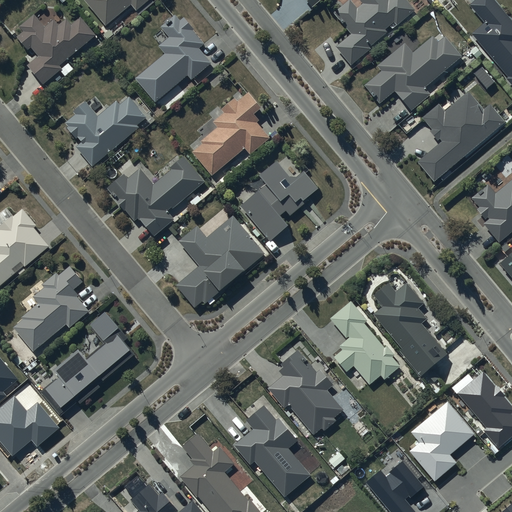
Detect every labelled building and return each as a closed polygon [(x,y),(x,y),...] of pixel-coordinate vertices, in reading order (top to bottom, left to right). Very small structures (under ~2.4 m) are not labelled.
[(137,11),(150,0),(85,0),(84,1),(106,28),(133,6),(137,11)] [(303,0),(312,11),(324,0),(303,0)] [(352,68),(417,12),(406,0),(390,0),(391,0),(390,0),(358,0),(363,5),(359,9),(351,0),(334,15),(351,36),(336,49),(352,68)] [(484,21),(470,34),(511,83),(511,19),(495,0),(478,0),(471,6),(484,21)] [(178,15),(174,19),(162,29),(170,38),(160,47),(166,55),(135,81),(156,105),(189,77),(193,83),(211,68),(197,52),(204,46),(178,15)] [(63,66),(97,37),(82,19),(73,26),(67,19),(59,26),(54,21),(46,29),(35,16),(20,28),(24,33),(17,39),(28,51),(33,46),(42,56),(29,67),(43,84),(64,67),(63,66)] [(382,73),(365,87),(381,105),(394,93),(411,112),(429,97),(424,91),(461,59),(462,58),(446,40),(439,45),(433,38),(415,55),(405,44),(378,68),(382,73)] [(211,176),(245,149),(250,155),(270,140),(260,127),(262,125),(257,117),(264,112),(249,93),(238,102),(236,100),(222,111),(225,115),(213,124),(218,130),(201,143),(204,146),(193,154),(211,176)] [(440,146),(418,163),(434,183),(508,125),(493,105),(484,111),(471,94),(445,114),(438,105),(422,117),(432,130),(429,132),(440,146)] [(148,120),(131,99),(121,106),(118,102),(99,117),(88,103),(75,113),(77,116),(65,125),(78,141),(80,139),(84,144),(78,150),(94,170),(145,128),(142,124),(148,120)] [(207,182),(184,155),(170,168),(172,171),(155,185),(142,169),(129,180),(127,176),(109,191),(117,201),(116,202),(136,224),(139,221),(155,239),(176,221),(168,212),(172,208),(174,210),(207,182)] [(261,179),(267,185),(241,208),(272,243),(289,227),(281,218),(287,213),(292,219),(310,203),(308,202),(320,192),(305,174),(295,183),(279,164),(261,179)] [(489,186),(473,200),(480,209),(478,211),(488,223),(486,225),(502,244),(511,235),(511,179),(495,193),(489,186)] [(0,216),(0,287),(51,245),(22,210),(15,216),(9,209),(0,216)] [(208,306),(268,256),(234,217),(209,239),(199,227),(180,243),(200,267),(176,286),(196,310),(205,302),(208,306)] [(511,254),(499,265),(511,279),(511,254)] [(82,283),(70,269),(60,277),(57,273),(42,285),(46,290),(35,299),(40,306),(22,319),(24,321),(14,328),(34,353),(68,325),(71,329),(91,313),(73,290),(82,283)] [(382,308),(374,315),(425,376),(449,356),(423,326),(429,321),(420,311),(426,306),(408,285),(398,294),(390,285),(374,298),(382,308)] [(401,366),(350,303),(330,319),(349,342),(340,349),(343,352),(335,358),(346,373),(356,365),(372,385),(383,376),(385,379),(401,366)] [(101,386),(133,356),(123,345),(128,340),(105,315),(91,328),(105,344),(89,359),(80,350),(55,373),(59,377),(42,393),(63,416),(80,400),(85,406),(104,389),(101,386)] [(283,378),(268,389),(284,410),(291,405),(314,436),(323,429),(325,432),(337,423),(335,420),(344,413),(329,392),(336,387),(322,368),(317,372),(301,352),(281,367),(282,369),(279,372),(283,378)] [(499,447),(511,437),(511,412),(482,370),(457,388),(499,447)] [(409,451),(434,480),(455,461),(449,454),(473,433),(445,401),(409,432),(418,443),(409,451)] [(290,449),(299,443),(280,420),(278,422),(265,407),(247,421),(255,431),(236,446),(252,466),(257,462),(285,497),(312,476),(290,449)] [(198,436),(183,448),(193,459),(190,462),(194,467),(180,479),(206,511),(259,511),(251,502),(254,499),(244,487),(240,490),(225,472),(234,465),(220,447),(213,453),(198,436)] [(326,459),(333,467),(345,457),(339,450),(326,459)] [(424,489),(401,460),(381,475),(378,471),(365,481),(389,511),(416,511),(408,502),(424,489)] [(150,483),(130,501),(139,511),(138,511),(203,511),(195,502),(183,511),(178,511),(163,494),(160,496),(150,483)]
